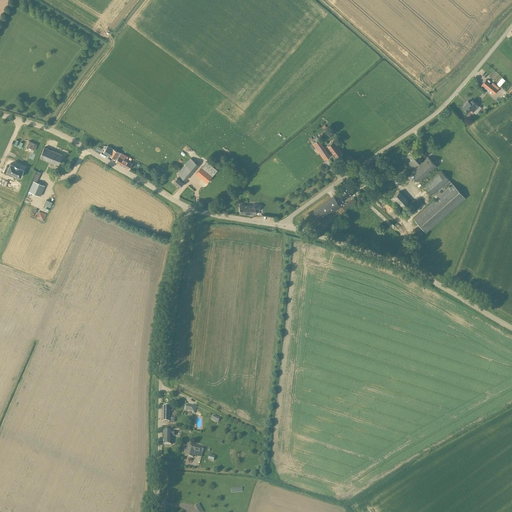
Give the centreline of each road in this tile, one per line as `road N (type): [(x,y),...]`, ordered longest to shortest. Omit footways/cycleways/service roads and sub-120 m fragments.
road 1 (unclassified): [(156,511),(164,330),(188,208)]
road 2 (unclassified): [(284,226),(446,105),(511,28)]
road 3 (unclassified): [(511,329),(406,266),(284,226)]
road 4 (unclassified): [(188,208),(66,137),(0,116)]
